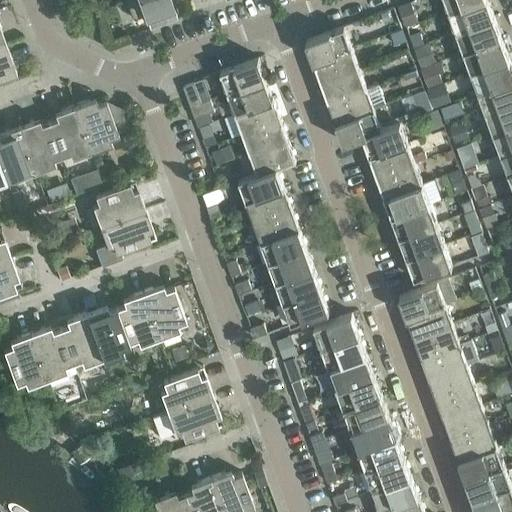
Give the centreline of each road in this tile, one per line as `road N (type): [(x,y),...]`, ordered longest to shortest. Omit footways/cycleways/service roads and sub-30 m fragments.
road 1 (residential): [(457,511),(279,21)]
road 2 (residential): [(267,423),(197,237)]
road 3 (residential): [(197,237),(137,73)]
road 4 (residential): [(197,237),(52,290)]
road 5 (residential): [(137,73),(279,21)]
road 6 (residential): [(137,73),(65,51),(37,0)]
road 7 (residential): [(147,466),(267,423)]
